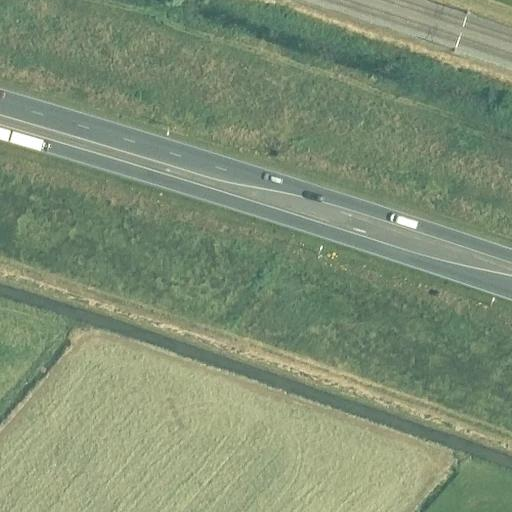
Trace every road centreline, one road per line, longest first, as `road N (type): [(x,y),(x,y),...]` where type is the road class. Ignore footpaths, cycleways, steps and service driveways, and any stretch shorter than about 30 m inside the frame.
road 1 (trunk): [(511,257),(0,102)]
road 2 (trunk): [(0,132),(511,287)]
